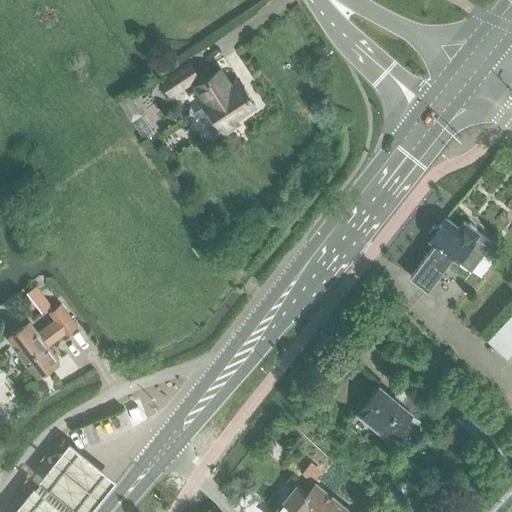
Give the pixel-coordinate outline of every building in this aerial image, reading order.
[(198,78),(187,61),(160,79),(171,96),(198,78)] [(211,79),(196,90),(206,104),(199,109),(198,113),(210,131),(214,131),(221,127),(222,128),(237,118),(236,117),(256,104),(239,78),(219,91),(211,79)] [(119,100),(132,121),(142,115),(143,114),(129,93),(119,100)] [(142,115),(132,121),(144,138),(153,132),(142,115)] [(46,208),(32,212),(36,230),(51,226),(46,208)] [(435,242),(410,275),(428,288),(452,256),(471,270),(492,241),(476,229),(475,224),(470,220),(466,220),(463,218),(458,225),(445,216),(439,224),(432,225),(428,230),(429,238),(435,242)] [(37,332),(28,321),(8,336),(16,347),(37,376),(58,360),(47,345),(64,332),(66,334),(77,325),(60,303),(49,311),(55,319),(37,332)] [(506,355),(511,349),(511,310),(487,337),(506,355)] [(383,389),(378,385),(367,398),(364,396),(356,406),(359,409),(357,412),(367,420),(389,439),(411,412),(423,422),(434,410),(411,391),(401,403),(383,389)] [(88,511),(117,477),(70,440),(12,511),(88,511)] [(309,462),(304,468),(313,475),(318,469),(309,462)] [(511,511),(511,470),(472,511),(511,511)] [(298,484),(274,511),(304,511),(308,508),(312,511),(350,511),(346,509),(315,482),(307,492),(298,484)]
